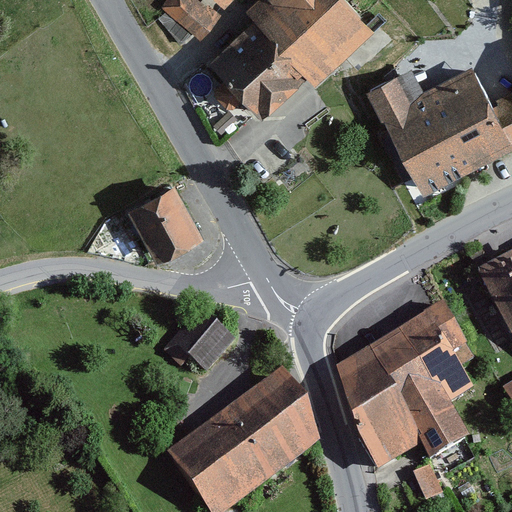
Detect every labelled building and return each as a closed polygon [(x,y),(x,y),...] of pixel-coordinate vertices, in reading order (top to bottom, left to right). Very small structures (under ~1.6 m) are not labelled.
[(165,0),(162,4),(202,39),(237,0),(165,0)] [(275,0),(280,5),(265,19),(311,72),(321,83),(382,30),(356,0),(275,0)] [(265,19),(214,62),(227,76),(218,84),(218,93),(229,106),(239,106),(248,97),(265,115),(311,72),(265,19)] [(419,64),(372,88),(393,128),(380,135),(397,166),(411,158),(428,190),(511,146),(511,91),(500,98),(477,55),(428,81),(419,64)] [(180,180),(130,206),(158,262),(209,236),(180,180)] [(511,261),(483,276),(511,333),(511,261)] [(447,308),(342,370),(382,474),(426,450),(436,466),(480,445),(456,404),(478,394),(464,365),(475,361),(447,308)] [(206,309),(176,341),(211,373),(241,341),(206,309)] [(290,369),(170,453),(210,511),(234,511),(326,449),(318,409),(290,369)] [(436,466),(414,476),(427,505),(449,494),(436,466)]
